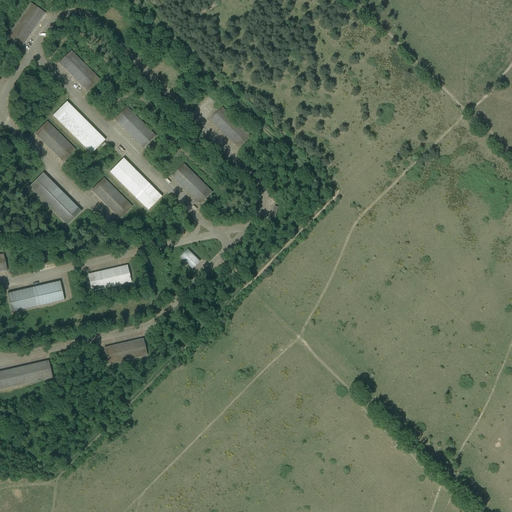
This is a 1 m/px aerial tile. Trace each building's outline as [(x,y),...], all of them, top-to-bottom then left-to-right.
[(45,13),(31,3),(8,37),(22,47),(45,13)] [(100,79),(71,51),(58,63),(87,92),(100,79)] [(105,140),(67,102),(52,116),(91,154),(105,140)] [(156,136),(127,107),(115,120),(143,149),(156,136)] [(251,136),(222,107),(210,120),(238,149),(251,136)] [(76,150),(47,121),(34,134),(63,163),(76,150)] [(162,197),(123,158),(109,172),(148,211),(162,197)] [(213,192),(184,164),(171,176),(200,205),(213,192)] [(81,211),(43,173),(29,187),(67,225),(81,211)] [(132,207),(104,178),(91,191),(120,219),(132,207)] [(200,261),(188,249),(180,257),(192,269),(200,261)] [(131,283),(127,265),(87,274),(92,292),(131,283)] [(64,301),(60,281),(7,294),(11,313),(64,301)] [(147,356),(143,338),(103,348),(108,365),(147,356)] [(0,390),(52,378),(48,361),(0,371),(0,390)]
